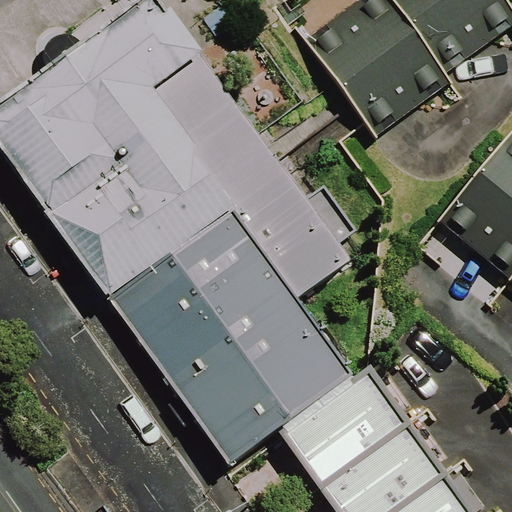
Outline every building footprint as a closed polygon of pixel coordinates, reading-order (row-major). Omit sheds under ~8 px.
[(164,44),(133,0),(97,0),(0,68),(0,163),(78,274),(197,191),(117,77),(164,44)] [(381,0),(320,0),(290,23),(359,113),(428,60),(381,0)] [(490,0),(381,0),(428,60),(496,8),(490,0)] [(314,247),(164,44),(117,77),(197,191),(265,284),(314,247)] [(420,216),(487,272),(511,241),(511,116),(506,112),(420,216)] [(197,191),(78,274),(199,444),(247,410),(317,359),(265,284),(197,191)] [(511,241),(487,272),(511,291),(511,241)] [(335,347),(246,412),(284,465),(374,400),(335,347)] [(374,400),(284,465),(317,511),(330,511),(412,453),(374,400)] [(412,453),(330,511),(440,511),(450,505),(412,453)]
